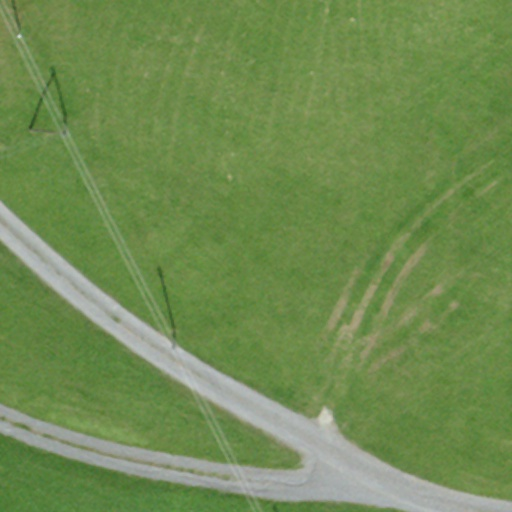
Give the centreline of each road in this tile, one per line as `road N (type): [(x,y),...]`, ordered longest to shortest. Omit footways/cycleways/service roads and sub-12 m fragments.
road 1 (track): [(480,511),(361,475),(221,397),(109,319),(0,222)]
road 2 (track): [(361,475),(295,486),(142,465),(0,420)]
